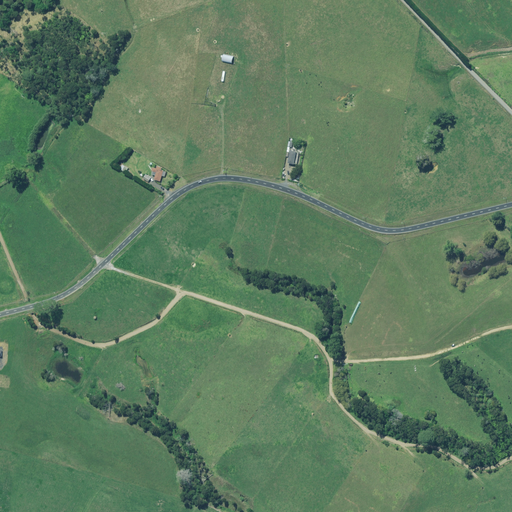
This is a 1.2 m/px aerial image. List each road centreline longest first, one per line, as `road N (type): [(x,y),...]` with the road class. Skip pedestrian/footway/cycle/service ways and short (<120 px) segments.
road 1 (unclassified): [(0,314),(69,292),(165,204),(216,178),(274,185),(386,230),(511,204)]
road 2 (unclassified): [(404,0),(511,111)]
